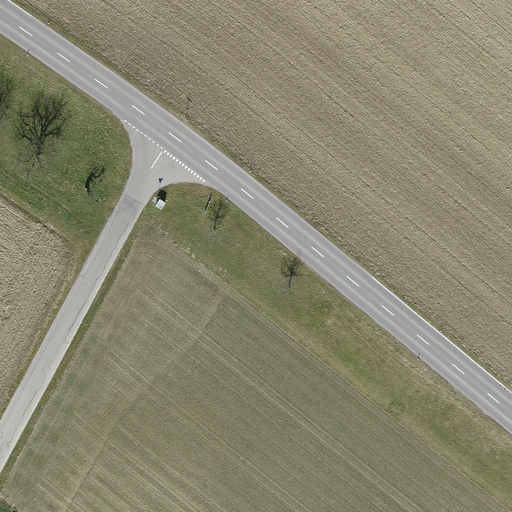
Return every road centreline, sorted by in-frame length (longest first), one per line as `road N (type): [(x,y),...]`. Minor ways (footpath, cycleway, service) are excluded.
road 1 (tertiary): [(511,414),(169,134)]
road 2 (tertiary): [(169,134),(0,447)]
road 3 (tertiary): [(169,134),(0,13)]
